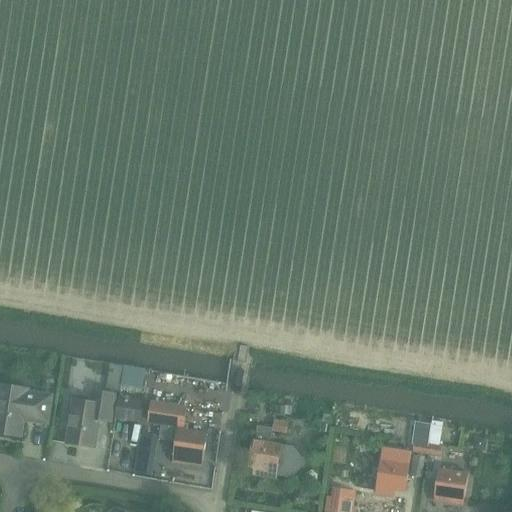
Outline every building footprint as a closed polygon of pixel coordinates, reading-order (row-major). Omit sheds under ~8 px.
[(124,376),(122,390),(142,393),(144,379),(124,376)] [(109,377),(107,389),(120,391),(122,379),(109,377)] [(0,433),(22,437),(24,420),(48,424),(53,395),(29,392),(29,389),(0,384),(0,433)] [(104,395),(93,393),(91,401),(74,398),(67,444),(95,448),(100,420),(111,422),(116,395),(104,394),(104,395)] [(141,421),(143,401),(121,398),(118,418),(141,421)] [(178,440),(174,462),(203,467),(208,434),(180,429),(181,427),(185,428),(188,407),(153,402),(150,422),(164,425),(162,437),(178,440)] [(277,405),(276,413),(284,414),(285,406),(277,405)] [(285,406),(284,414),(292,415),(293,407),(285,406)] [(273,430),(287,432),(289,423),(275,420),(273,430)] [(321,423),(320,432),(329,433),(330,424),(321,423)] [(292,446),(270,443),(273,427),(258,425),(256,441),(253,441),(250,468),(262,470),(261,476),(277,478),(277,475),(290,476),(300,469),(301,458),(292,446)] [(140,435),(134,472),(151,475),(157,437),(140,435)] [(474,437),(473,448),(485,450),(487,439),(474,437)] [(401,441),(399,448),(408,449),(409,442),(401,441)] [(413,453),(427,455),(429,443),(415,441),(413,453)] [(429,443),(427,455),(441,457),(443,445),(429,443)] [(422,478),(426,456),(415,454),(411,476),(422,478)] [(392,496),(394,489),(406,491),(410,464),(383,460),(377,493),(392,496)] [(448,498),(447,504),(463,506),(468,472),(440,468),(436,496),(448,498)] [(329,499),(326,511),(352,511),(355,493),(334,490),(333,499),(329,499)]
